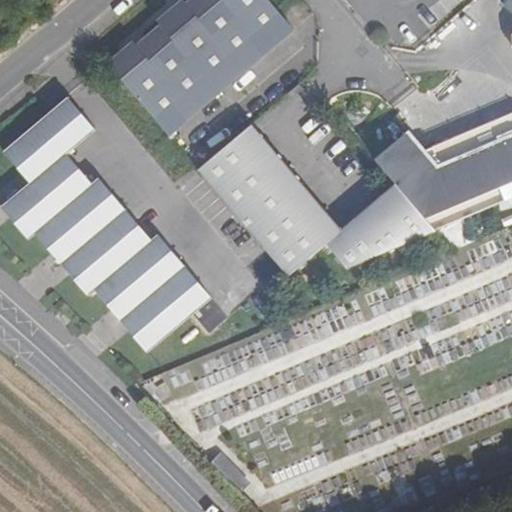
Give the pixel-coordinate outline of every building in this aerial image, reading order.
[(127,48),(114,59),(173,132),(300,29),(276,0),(202,0),(196,5),(193,1),(192,0),(186,0),(176,8),(182,16),(146,45),(143,42),(130,52),(127,48)] [(511,0),(507,0),(503,5),(511,13),(511,0)] [(179,12),(143,42),(146,45),(182,16),(179,12)] [(140,38),(127,48),(130,52),(143,42),(140,38)] [(306,88),(303,84),(293,92),(296,96),(306,88)] [(99,129),(71,95),(6,149),(35,182),(5,207),(34,239),(40,234),(92,297),(99,291),(151,353),(214,298),(160,233),(153,239),(101,176),(95,182),(70,152),(99,129)] [(399,184),(427,219),(511,182),(511,114),(492,123),(501,144),(433,173),(425,152),(409,133),(378,158),(399,184)] [(437,231),(398,184),(343,230),(255,123),(201,166),(289,276),(329,244),(347,268),(437,231)] [(501,144),(492,123),(425,152),(433,173),(501,144)] [(511,182),(427,219),(437,231),(511,198),(511,182)] [(211,463),(241,493),(251,483),(221,453),(211,463)]
